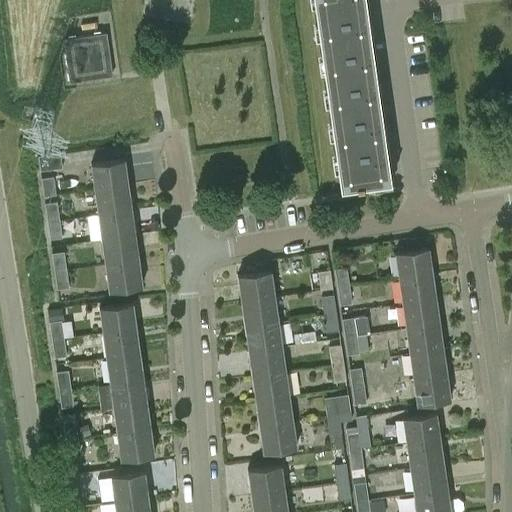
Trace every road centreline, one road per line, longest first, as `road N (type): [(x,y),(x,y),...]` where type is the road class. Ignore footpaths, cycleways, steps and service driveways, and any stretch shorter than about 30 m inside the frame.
road 1 (residential): [(184,254),(469,213)]
road 2 (residential): [(0,239),(45,511)]
road 3 (residential): [(201,511),(184,254)]
road 4 (residential): [(507,455),(469,213)]
road 5 (residential): [(184,254),(166,132)]
